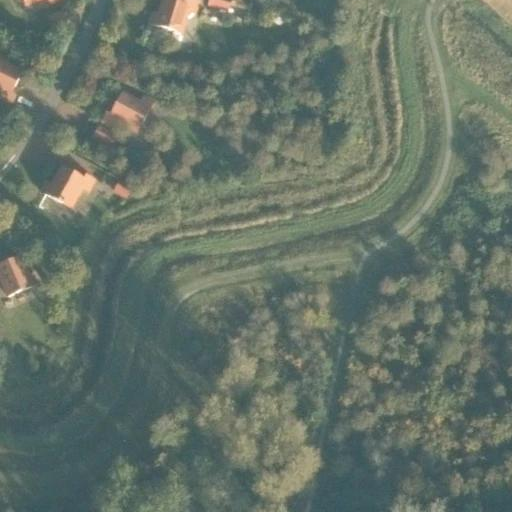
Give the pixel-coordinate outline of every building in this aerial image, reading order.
[(193,14),(197,2),(190,0),(188,5),(172,0),(163,0),(158,17),(152,15),(149,25),(180,35),(187,13),(193,14)] [(227,12),(230,2),(230,1),(231,0),(230,0),(209,0),(208,6),(227,12)] [(236,0),(234,11),(251,13),(253,2),(236,0)] [(67,26),(60,12),(47,17),(53,32),(67,26)] [(0,98),(0,99),(11,105),(14,99),(10,96),(21,74),(6,67),(10,59),(0,53),(0,92),(2,94),(0,98)] [(139,105),(122,96),(110,118),(106,115),(102,122),(119,131),(122,125),(137,133),(152,104),(143,99),(139,105)] [(111,134),(98,127),(91,140),(104,147),(111,134)] [(86,192),(92,181),(86,177),(83,182),(61,170),(52,187),(46,184),(40,193),(69,209),(81,189),(86,192)] [(118,181),(112,193),(126,200),(132,188),(118,181)] [(0,280),(7,298),(38,285),(34,275),(27,278),(19,259),(0,267),(0,280)]
